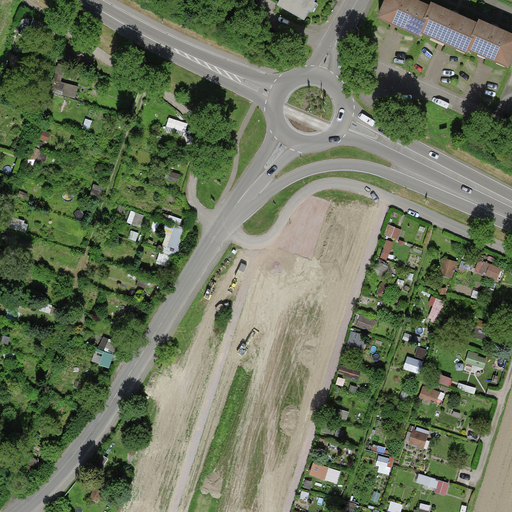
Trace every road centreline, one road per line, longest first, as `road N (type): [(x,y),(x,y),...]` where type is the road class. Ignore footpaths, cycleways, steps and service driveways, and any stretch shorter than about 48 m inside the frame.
road 1 (tertiary): [(18,511),(105,411),(223,223)]
road 2 (tertiary): [(223,223),(293,177),(334,165),(368,167),(511,220)]
road 3 (primary): [(76,0),(275,108)]
road 4 (primary): [(285,85),(179,45),(95,0)]
road 5 (primary): [(337,132),(511,219)]
road 6 (primary): [(511,197),(345,108)]
road 7 (residential): [(511,126),(416,83),(383,83)]
